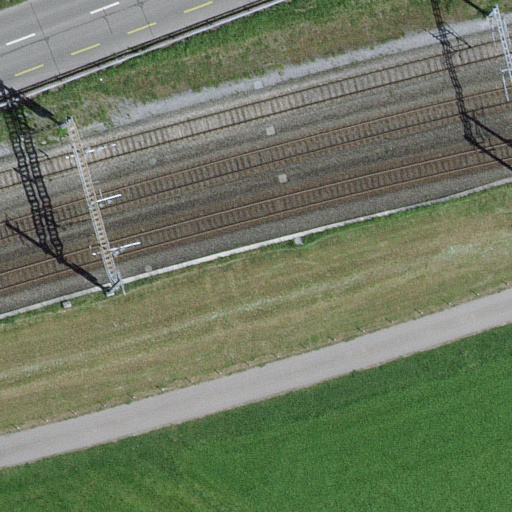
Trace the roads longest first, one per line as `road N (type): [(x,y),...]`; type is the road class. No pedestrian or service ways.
road 1 (unclassified): [(0,460),(511,308)]
road 2 (primary): [(134,0),(0,50)]
